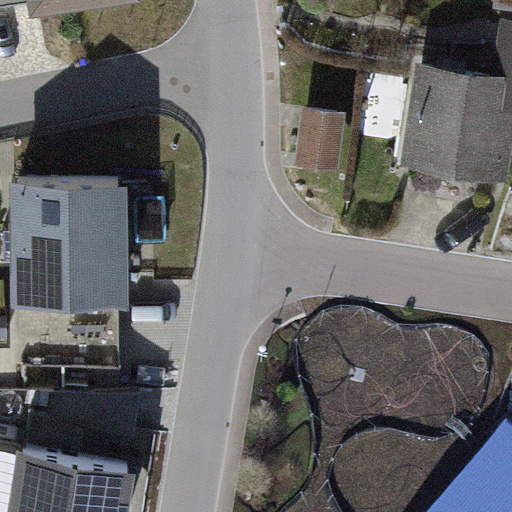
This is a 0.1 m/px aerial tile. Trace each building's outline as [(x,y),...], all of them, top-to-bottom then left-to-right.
[(511,63),(436,55),(425,146),(511,156),(511,63)] [(364,104),(320,98),(312,154),(356,160),(364,104)] [(132,162),(12,163),(14,291),(134,289),(132,162)] [(126,511),(136,449),(19,431),(6,511),(126,511)] [(511,511),(511,451),(462,511),(511,511)]
